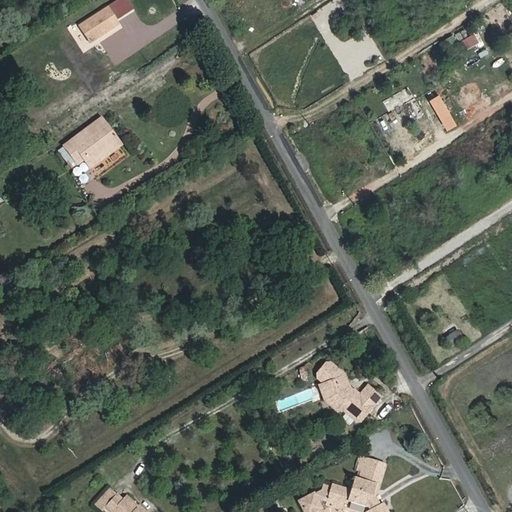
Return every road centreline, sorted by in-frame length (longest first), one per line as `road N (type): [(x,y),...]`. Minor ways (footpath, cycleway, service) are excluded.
road 1 (residential): [(205,0),(483,500)]
road 2 (track): [(281,137),(477,9)]
road 3 (track): [(511,92),(327,218)]
